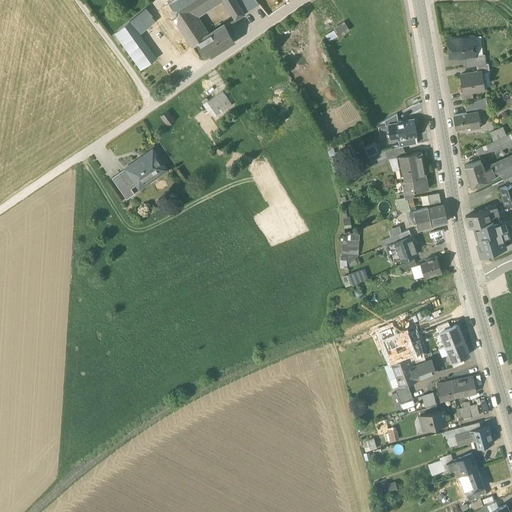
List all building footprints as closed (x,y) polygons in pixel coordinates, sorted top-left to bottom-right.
[(173,0),(169,3),(180,17),(191,10),(206,0),(173,0)] [(206,0),(191,10),(195,17),(222,0),(206,0)] [(235,0),(224,0),(236,19),(244,14),(239,6),(235,0)] [(254,0),(248,0),(239,6),(244,14),(259,5),(254,0)] [(169,3),(153,14),(152,16),(167,36),(180,27),(175,20),(180,17),(169,3)] [(195,17),(191,10),(180,17),(175,20),(180,27),(192,47),(197,43),(208,36),(195,17)] [(156,58),(129,21),(115,33),(141,68),(156,58)] [(344,23),(334,29),(339,36),(348,30),(344,23)] [(208,36),(197,43),(204,53),(209,50),(212,55),(234,42),(224,25),(208,36)] [(473,37),(461,38),(457,38),(448,39),(450,58),(464,57),(475,56),(475,55),(473,37)] [(485,54),(475,55),(475,56),(464,57),(465,68),(476,66),(486,64),(485,54)] [(486,64),(476,66),(477,72),(482,71),(482,72),(489,70),(488,64),(486,64)] [(477,72),(460,75),(463,93),(472,92),(485,89),(482,72),(482,71),(477,72)] [(222,91),(209,101),(214,109),(228,99),(222,91)] [(485,98),(479,100),(481,111),(487,109),(485,98)] [(479,100),(465,105),(466,113),(477,111),(481,111),(479,100)] [(168,126),(176,120),(169,110),(161,115),(168,126)] [(477,111),(468,113),(470,127),(471,130),(480,128),(477,111)] [(466,113),(454,116),(456,129),(470,127),(468,113),(466,113)] [(397,114),(385,120),(385,126),(388,126),(388,125),(395,124),(395,123),(398,123),(397,114)] [(395,123),(395,124),(397,136),(398,139),(416,136),(414,120),(398,123),(395,123)] [(395,124),(388,125),(388,126),(390,137),(397,136),(395,124)] [(503,128),(489,133),(493,142),(506,136),(503,128)] [(493,142),(476,149),(478,154),(497,149),(511,141),(509,135),(506,136),(493,142)] [(369,156),(379,152),(375,144),(365,148),(369,156)] [(402,147),(385,150),(387,156),(387,159),(389,159),(397,157),(396,156),(403,155),(402,147)] [(152,150),(125,168),(137,184),(154,172),(157,176),(166,170),(152,150)] [(403,155),(396,156),(397,157),(399,170),(403,169),(405,181),(425,177),(421,152),(403,155)] [(387,156),(371,162),(373,168),(390,162),(389,159),(387,159),(387,156)] [(397,157),(389,159),(390,162),(393,171),(399,170),(397,157)] [(511,157),(510,159),(511,163),(511,168),(500,174),(503,180),(511,175),(511,157)] [(511,163),(510,159),(484,171),(485,175),(487,180),(488,180),(500,174),(511,168),(511,163)] [(481,161),(465,166),(469,180),(485,175),(484,171),(481,161)] [(125,168),(112,178),(126,199),(134,194),(131,188),(137,184),(125,168)] [(485,175),(469,180),(471,187),(488,181),(488,180),(487,180),(485,175)] [(405,181),(401,182),(403,193),(428,189),(425,177),(405,181)] [(511,185),(501,188),(505,205),(511,203),(511,185)] [(438,193),(427,195),(429,204),(440,201),(438,193)] [(429,204),(427,205),(428,208),(427,208),(431,226),(447,221),(443,204),(441,205),(440,201),(429,204)] [(427,207),(407,212),(409,224),(416,222),(417,229),(431,226),(427,208),(427,207)] [(496,208),(490,210),(491,216),(498,214),(497,211),(496,208)] [(490,210),(465,217),(468,227),(473,225),(492,220),(491,216),(490,210)] [(491,216),(492,220),(473,225),(478,243),(477,243),(481,257),(491,254),(491,252),(506,247),(501,231),(503,231),(498,214),(491,216)] [(388,229),(391,236),(399,234),(396,226),(388,229)] [(409,230),(380,241),(382,247),(385,246),(411,236),(409,230)] [(359,259),(359,232),(344,232),(343,258),(359,259)] [(411,236),(385,246),(389,257),(397,254),(400,261),(418,255),(411,236)] [(437,256),(425,260),(426,262),(420,264),(425,277),(442,272),(437,256)] [(413,258),(398,265),(400,272),(416,265),(413,258)] [(440,332),(450,328),(448,322),(437,327),(439,332),(440,332)] [(404,324),(385,331),(390,345),(409,338),(404,324)] [(440,332),(446,347),(463,340),(457,325),(440,332)] [(463,340),(446,347),(452,362),(462,358),(469,355),(463,340)] [(408,357),(391,363),(396,377),(389,380),(392,389),(416,380),(425,376),(421,364),(412,368),(408,357)] [(464,363),(462,358),(452,362),(451,362),(453,367),(464,363)] [(424,363),(421,364),(425,376),(435,372),(432,363),(431,364),(431,361),(424,363)] [(473,377),(451,382),(454,396),(465,394),(465,396),(476,392),(473,377)] [(451,382),(439,385),(442,401),(454,398),(454,396),(451,382)] [(396,392),(401,403),(413,398),(408,387),(396,392)] [(433,392),(422,396),(425,407),(435,404),(433,392)] [(469,403),(462,404),(463,408),(457,410),(458,417),(471,415),(470,409),(470,405),(469,403)] [(477,404),(470,405),(470,409),(471,415),(471,418),(480,415),(477,404)] [(443,410),(420,416),(424,430),(447,424),(443,410)] [(397,426),(387,427),(389,441),(399,439),(397,426)] [(465,426),(454,429),(456,435),(467,432),(465,426)] [(488,426),(470,431),(473,441),(476,440),(478,447),(493,443),(488,426)] [(454,429),(445,431),(447,438),(456,435),(454,429)] [(467,432),(456,435),(458,445),(470,442),(472,448),(473,449),(478,447),(476,440),(473,441),(470,431),(467,432)] [(364,440),(365,450),(377,448),(375,438),(364,440)] [(471,454),(447,463),(447,464),(445,465),(447,471),(449,470),(449,471),(457,468),(460,475),(477,469),(477,468),(471,454)] [(440,460),(429,464),(432,475),(444,471),(440,460)] [(477,469),(460,475),(467,494),(484,487),(477,469)] [(484,487),(467,494),(469,502),(487,495),(484,487)] [(481,500),(470,504),(473,510),(483,506),(481,500)]
